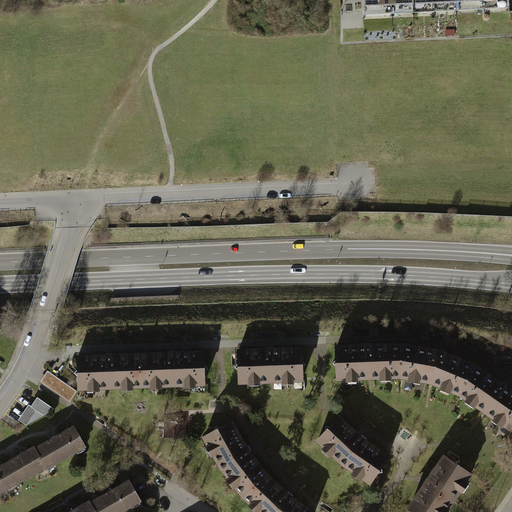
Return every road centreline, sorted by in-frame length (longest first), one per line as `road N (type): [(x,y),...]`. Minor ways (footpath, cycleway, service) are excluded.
road 1 (primary): [(511,255),(348,249),(0,263)]
road 2 (primary): [(0,284),(253,274),(511,284)]
road 3 (residential): [(351,188),(75,201)]
road 4 (residential): [(0,406),(32,348),(75,201)]
